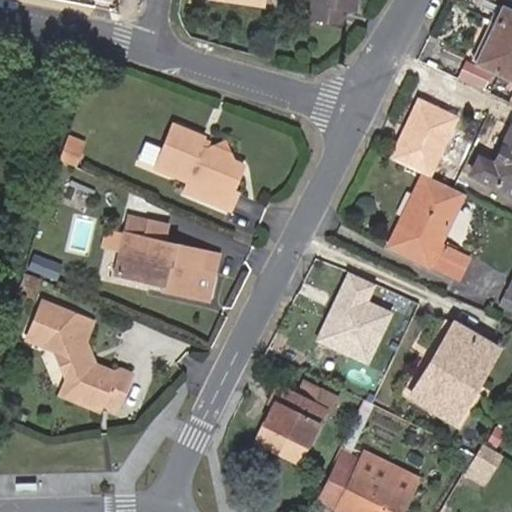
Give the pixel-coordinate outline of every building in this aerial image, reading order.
[(355,0),(312,0),(310,20),(344,25),(346,9),(354,10),(355,0)] [(477,64),(502,8),(497,6),(471,61),(477,64)] [(477,64),(511,80),(511,13),(502,8),(477,64)] [(417,97),(388,158),(431,177),(459,116),(417,97)] [(187,178),(199,184),(195,194),(226,208),(233,193),(228,190),(236,173),(234,163),(231,162),(229,153),(211,146),(204,150),(198,148),(202,137),(173,123),(155,164),(187,178)] [(511,127),(510,127),(492,164),(478,157),(470,176),(511,195),(511,127)] [(225,136),(211,146),(229,153),(225,136)] [(141,141),(137,162),(149,164),(153,143),(141,141)] [(73,169),(60,164),(55,179),(68,184),(73,169)] [(464,194),(424,175),(390,246),(458,279),(468,259),(440,245),(464,194)] [(182,189),(195,194),(199,184),(187,178),(182,189)] [(124,226),(112,275),(148,283),(150,277),(163,280),(160,291),(206,302),(212,272),(198,269),(202,254),(160,244),(167,218),(139,212),(136,228),(124,226)] [(33,252),(27,268),(55,280),(61,264),(33,252)] [(367,366),(391,312),(367,301),(375,284),(347,271),(314,342),(367,366)] [(23,276),(17,291),(30,296),(35,280),(23,276)] [(511,292),(508,290),(500,306),(511,312),(511,292)] [(94,413),(97,405),(99,400),(116,406),(129,374),(115,369),(110,374),(91,366),(85,342),(92,322),(40,302),(27,339),(59,352),(64,378),(57,398),(94,413)] [(497,349),(453,323),(410,397),(454,423),(497,349)] [(277,402),(257,442),(299,462),(325,410),(330,413),(336,398),(305,384),(298,398),(276,387),(271,399),(277,402)] [(114,411),(116,406),(99,400),(97,405),(114,411)] [(371,414),(374,406),(365,401),(361,410),(371,414)] [(488,478),(502,457),(482,443),(469,465),(488,478)] [(344,451),(321,499),(335,506),(334,510),(338,511),(399,511),(409,493),(386,482),(390,473),(344,451)] [(488,478),(469,465),(464,474),(483,486),(488,478)]
